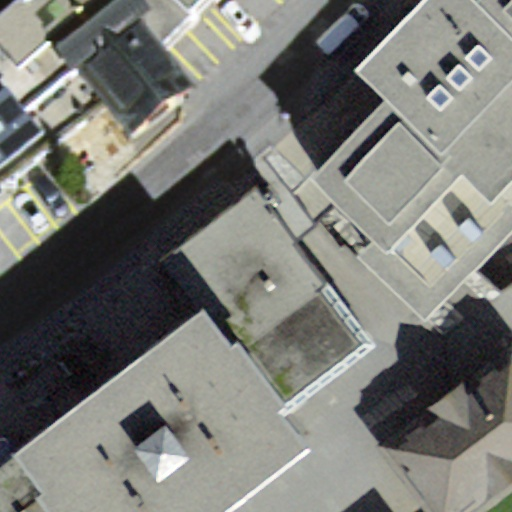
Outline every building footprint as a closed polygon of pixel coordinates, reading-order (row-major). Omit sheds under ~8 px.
[(109,0),(38,0),(0,29),(0,102),(42,158),(100,115),(131,157),(194,110),(145,45),(151,41),(126,7),(119,13),(109,0)] [(145,0),(191,46),(238,0),(145,0)] [(423,321),(511,229),(511,0),(479,0),(476,4),(471,0),(425,0),(356,71),(387,101),(294,197),(423,321)] [(0,189),(42,158),(0,102),(0,189)] [(157,264),(197,316),(0,467),(0,511),(230,511),(311,450),(284,417),(376,346),(255,189),(157,264)] [(511,346),(377,445),(426,511),(471,511),(511,482),(511,346)]
